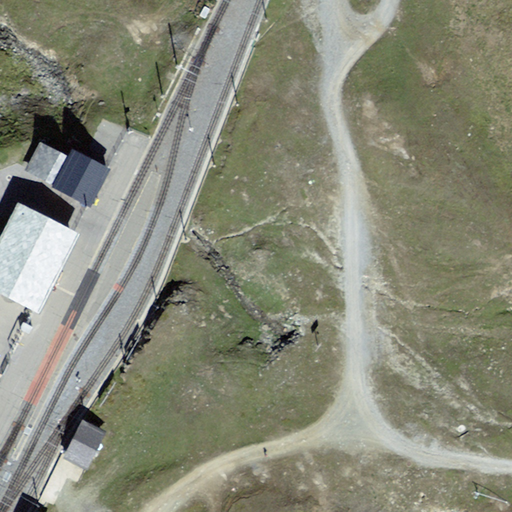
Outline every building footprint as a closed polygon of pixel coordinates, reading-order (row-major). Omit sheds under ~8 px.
[(54,188),(69,160),(42,145),(26,172),(54,188)] [(86,210),(89,211),(109,174),(72,153),(69,160),(54,188),(52,191),(86,210)] [(41,318),(80,239),(73,236),(18,209),(0,244),(0,298),(18,307),(34,315),(41,318)] [(0,376),(9,362),(0,356),(0,376)] [(108,436),(84,424),(65,462),(88,474),(108,436)]
